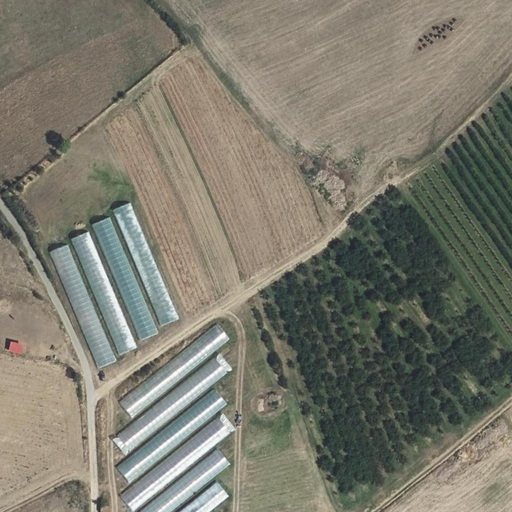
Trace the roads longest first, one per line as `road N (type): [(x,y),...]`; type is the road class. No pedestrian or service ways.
road 1 (unclassified): [(95,511),(90,391),(40,271),(0,207)]
road 2 (track): [(378,511),(511,402)]
